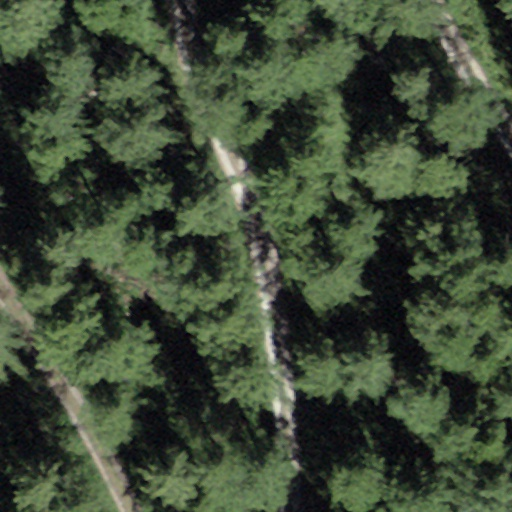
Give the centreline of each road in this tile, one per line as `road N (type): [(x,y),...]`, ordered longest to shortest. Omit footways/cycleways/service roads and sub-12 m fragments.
road 1 (track): [(285,511),(275,381),(249,273),(179,86),(161,0)]
road 2 (track): [(0,319),(113,511)]
road 3 (track): [(406,0),(511,177)]
